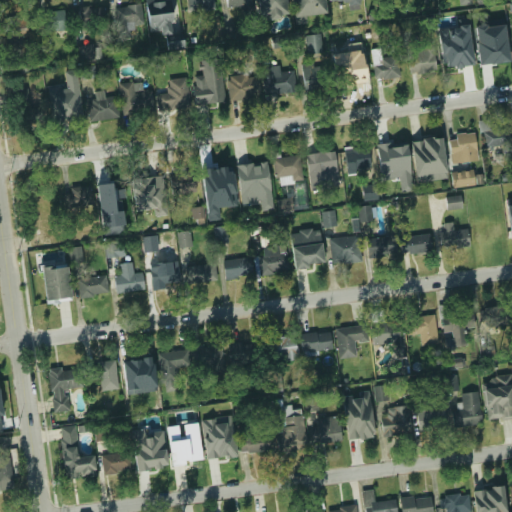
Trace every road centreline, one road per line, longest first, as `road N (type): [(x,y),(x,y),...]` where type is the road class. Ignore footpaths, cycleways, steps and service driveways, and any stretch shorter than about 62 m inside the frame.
road 1 (residential): [(511,91),(0,165)]
road 2 (residential): [(511,271),(0,344)]
road 3 (residential): [(511,449),(86,511)]
road 4 (tertiary): [(44,511),(0,215)]
